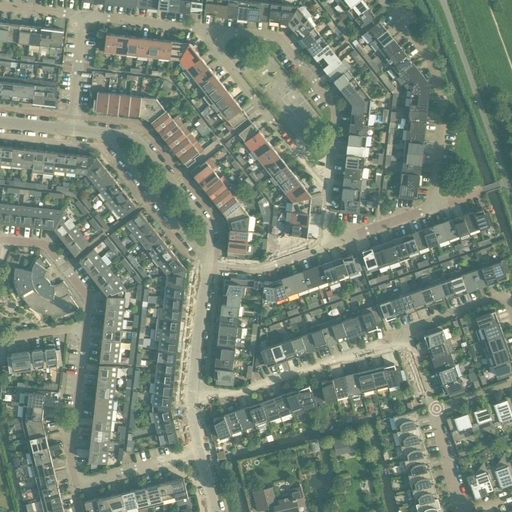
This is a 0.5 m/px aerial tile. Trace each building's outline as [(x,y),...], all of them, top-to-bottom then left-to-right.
[(157,9),(158,0),(147,0),(147,7),(157,8),(157,9)] [(168,10),(169,0),(158,0),(157,9),(158,9),(158,8),(168,10)] [(179,11),(180,0),(169,0),(168,10),(179,11)] [(189,12),(190,12),(190,0),(180,0),(179,11),(189,12)] [(190,0),(190,12),(200,13),(201,13),(202,0),(190,0)] [(215,15),(216,0),(205,0),(204,14),(205,14),(215,15)] [(226,16),(227,0),(216,0),(215,15),(226,16)] [(236,17),(237,18),(238,0),(227,0),(226,16),(236,17)] [(247,19),(249,1),(249,0),(238,0),(237,18),(237,17),(247,18),(247,19)] [(341,0),(340,1),(337,3),(344,12),(347,9),(358,0),(341,0)] [(358,0),(347,9),(347,10),(354,18),(368,7),(368,6),(368,7),(362,0),(358,0)] [(258,20),(260,2),(250,1),(249,1),(247,19),(248,19),(258,20)] [(269,21),(271,3),(260,2),(258,20),(269,21)] [(279,22),(280,22),(282,4),(281,4),(281,5),(271,3),(269,21),(279,22)] [(287,23),(288,23),(297,6),(296,6),(282,5),(282,4),(280,22),(287,23)] [(297,6),(288,23),(288,24),(288,23),(293,29),(293,30),(307,18),(311,15),(305,8),(304,7),(303,7),(302,7),(300,7),(299,9),(297,7),(298,7),(297,6)] [(368,7),(354,18),(360,26),(361,27),(375,15),(374,15),(368,7)] [(299,38),(300,38),(314,27),(313,27),(307,19),(307,18),(293,30),(300,38),(299,38)] [(379,21),(365,32),(372,40),(386,29),(379,21)] [(0,40),(7,41),(9,23),(0,22),(0,40)] [(7,41),(18,43),(20,25),(9,23),(7,41)] [(18,43),(29,44),(31,26),(20,25),(18,43)] [(29,44),(39,45),(41,27),(31,26),(29,44)] [(39,45),(50,46),(52,28),(41,27),(39,45)] [(306,46),(306,47),(320,35),(314,27),(300,38),(306,46)] [(52,28),(50,46),(50,51),(61,53),(63,30),(52,28)] [(386,29),(372,40),(372,41),(379,49),(378,49),(379,49),(393,38),(392,38),(386,30),(386,29)] [(104,51),(115,53),(117,35),(106,33),(104,51)] [(115,53),(126,54),(128,36),(117,35),(115,53)] [(313,55),(327,44),(320,36),(321,36),(320,35),(306,47),(307,47),(313,55)] [(126,54),(137,55),(139,37),(128,36),(126,54)] [(137,55),(148,56),(150,38),(139,37),(137,55)] [(148,56),(158,57),(160,40),(150,38),(148,56)] [(393,38),(379,49),(385,57),(399,46),(393,38)] [(158,57),(169,59),(171,41),(160,40),(158,57)] [(169,59),(180,60),(189,43),(171,41),(169,59)] [(180,60),(186,68),(200,57),(189,43),(180,60)] [(327,44),(313,55),(319,62),(320,63),(334,52),(333,51),(327,44)] [(399,46),(385,57),(386,58),(392,66),(406,55),(406,54),(406,55),(400,47),(400,46),(399,46)] [(350,53),(357,62),(361,59),(354,50),(350,53)] [(326,72),(327,72),(341,61),(340,60),(340,61),(334,53),(334,52),(320,63),(320,64),(326,72)] [(392,66),(389,68),(396,77),(399,74),(413,63),(406,55),(392,66)] [(186,68),(193,77),(207,66),(200,57),(186,68)] [(333,80),(347,69),(341,61),(327,72),(333,80)] [(413,63),(399,74),(399,75),(406,82),(405,83),(406,83),(411,89),(429,84),(420,72),(420,71),(419,71),(413,64),(413,63)] [(193,77),(200,85),(214,74),(207,66),(193,77)] [(340,89),(354,78),(354,77),(347,70),(348,69),(347,69),(333,80),(333,81),(334,81),(340,88),(340,89)] [(200,85),(207,94),(221,82),(214,74),(200,85)] [(3,77),(1,99),(12,100),(14,78),(3,77)] [(14,78),(12,100),(22,101),(25,79),(14,78)] [(347,97),(361,86),(360,86),(354,78),(340,89),(347,97)] [(25,79),(22,101),(33,103),(36,80),(25,79)] [(36,80),(33,103),(44,104),(46,81),(36,80)] [(46,81),(44,104),(55,105),(57,87),(58,83),(57,83),(46,81)] [(209,105),(213,102),(227,91),(221,82),(207,94),(203,97),(209,105)] [(409,108),(427,110),(426,110),(428,100),(428,99),(429,84),(411,89),(410,97),(410,98),(409,108)] [(361,86),(347,97),(347,98),(347,97),(352,103),(352,104),(371,98),(361,86)] [(213,102),(220,111),(234,99),(227,91),(213,102)] [(93,109),(106,111),(108,93),(97,92),(96,99),(94,99),(93,109)] [(106,111),(117,112),(119,94),(108,93),(106,111)] [(117,112),(128,113),(130,95),(119,94),(117,112)] [(128,113),(138,115),(140,97),(130,95),(128,113)] [(138,115),(145,118),(156,98),(140,97),(138,115)] [(145,118),(151,122),(166,110),(156,98),(145,118)] [(351,112),(369,114),(370,99),(371,99),(371,98),(352,104),(351,112)] [(220,111),(227,119),(241,108),(234,99),(220,111)] [(241,108),(227,119),(223,122),(230,131),(248,117),(241,108)] [(404,108),(403,118),(407,119),(425,121),(426,110),(427,110),(409,108),(404,108)] [(151,122),(158,130),(172,119),(166,110),(151,122)] [(350,122),(350,123),(368,125),(368,124),(369,114),(351,112),(350,122)] [(172,119),(158,130),(165,139),(183,124),(176,116),(172,119)] [(406,129),(406,130),(424,132),(424,131),(425,121),(407,119),(408,119),(406,129)] [(238,133),(245,142),(259,131),(252,122),(238,133)] [(349,133),(367,135),(366,135),(368,125),(350,123),(349,133)] [(183,124),(165,139),(172,147),(190,133),(183,124)] [(299,133),(294,127),(290,130),(295,136),(299,133)] [(405,140),(423,142),(424,132),(406,130),(405,140)] [(245,142),(252,150),(266,139),(259,131),(245,142)] [(190,133),(172,147),(178,156),(196,141),(190,133)] [(347,144),(365,146),(366,136),(367,135),(349,133),(348,134),(349,134),(348,144),(347,144)] [(252,150),(258,159),(273,147),(266,139),(252,150)] [(404,151),(422,153),(423,143),(423,142),(405,140),(405,141),(404,151)] [(196,141),(178,156),(185,164),(187,166),(195,160),(194,158),(199,153),(203,150),(203,149),(196,141)] [(346,155),(364,157),(365,146),(347,144),(346,155)] [(0,164),(11,165),(13,147),(2,146),(0,164)] [(11,165),(21,166),(24,149),(13,147),(11,165)] [(258,159),(265,167),(279,156),(273,147),(258,159)] [(21,166),(32,168),(34,150),(24,149),(21,166)] [(32,173),(42,174),(45,151),(34,150),(32,168),(32,173)] [(53,175),(54,170),(56,152),(45,151),(42,174),(53,175)] [(403,162),(420,164),(421,164),(420,164),(421,153),(422,153),(404,151),(403,162)] [(54,170),(64,171),(66,153),(56,152),(54,170)] [(64,171),(75,172),(77,155),(66,153),(64,171)] [(75,172),(87,174),(96,157),(77,155),(75,172)] [(345,165),(345,166),(363,168),(363,167),(364,157),(346,155),(345,165)] [(265,167),(272,176),(286,164),(279,156),(265,167)] [(87,174),(94,183),(108,172),(96,157),(87,174)] [(190,170),(199,181),(213,170),(216,167),(210,158),(200,166),(198,164),(190,170)] [(401,172),(401,173),(419,175),(419,174),(420,164),(403,162),(402,162),(403,162),(402,172),(401,172)] [(272,176),(279,184),(293,173),(286,164),(272,176)] [(344,176),(362,178),(363,168),(345,166),(344,176)] [(199,181),(205,189),(219,178),(213,170),(199,181)] [(94,183),(101,191),(115,180),(108,172),(94,183)] [(279,184),(286,192),(300,181),(293,173),(279,184)] [(400,183),(418,185),(419,175),(401,173),(400,183)] [(219,178),(205,189),(212,198),(226,187),(230,183),(224,175),(219,178)] [(343,187),(342,187),(360,189),(361,189),(360,189),(361,179),(362,179),(362,178),(344,176),(344,177),(343,187)] [(101,191),(108,200),(122,189),(115,180),(101,191)] [(286,192),(292,201),(311,196),(300,181),(286,192)] [(212,198),(219,206),(237,191),(230,183),(226,187),(212,198)] [(399,194),(399,197),(416,199),(417,196),(418,186),(418,185),(400,183),(400,184),(399,194)] [(341,197),(341,198),(359,200),(359,199),(360,189),(342,187),(343,187),(342,197),(341,197)] [(111,211),(114,208),(128,197),(122,189),(108,200),(105,202),(111,211)] [(219,206),(225,215),(240,204),(244,200),(237,191),(219,206)] [(292,201),(291,212),(309,214),(311,196),(292,201)] [(128,197),(114,208),(121,217),(135,206),(128,197)] [(359,200),(341,198),(340,208),(340,209),(340,212),(359,214),(359,210),(358,210),(359,200)] [(74,203),(79,209),(83,206),(78,200),(74,203)] [(0,210),(0,221),(10,223),(12,205),(1,204),(0,210)] [(225,215),(228,222),(249,216),(240,204),(225,215)] [(10,223),(20,224),(22,206),(12,205),(10,223)] [(20,224),(31,225),(33,208),(22,206),(20,224)] [(83,206),(79,209),(84,215),(87,212),(83,206)] [(31,225),(42,226),(44,209),(33,208),(31,225)] [(42,226),(54,228),(63,211),(44,209),(42,226)] [(473,212),(479,229),(479,228),(492,224),(488,212),(484,213),(483,209),(473,212)] [(54,228),(61,237),(75,226),(63,211),(54,228)] [(140,211),(126,223),(133,231),(147,220),(140,211)] [(291,212),(290,222),(308,224),(309,214),(291,212)] [(463,215),(469,232),(479,229),(473,212),(463,215)] [(453,219),(459,236),(460,241),(471,237),(469,232),(463,215),(463,216),(453,219)] [(228,222),(230,229),(247,231),(249,216),(228,222)] [(443,222),(442,222),(448,239),(449,239),(458,236),(459,236),(453,219),(452,219),(443,222)] [(133,231),(129,235),(136,243),(139,240),(154,229),(147,220),(133,231)] [(308,224),(290,222),(285,222),(284,233),(306,235),(308,224)] [(433,226),(432,226),(438,243),(448,239),(442,222),(442,223),(433,226)] [(61,237),(68,246),(82,235),(75,226),(61,237)] [(422,229),(428,246),(438,243),(432,226),(422,230),(422,229)] [(154,229),(139,240),(146,248),(160,237),(154,229)] [(230,229),(228,240),(246,242),(247,231),(230,229)] [(412,233),(418,250),(428,246),(428,247),(428,246),(422,229),(422,230),(412,233)] [(110,235),(117,244),(120,242),(113,233),(110,235)] [(402,236),(402,237),(408,254),(408,253),(417,250),(418,250),(412,233),(402,237),(402,236)] [(82,235),(68,246),(74,255),(89,243),(82,235)] [(160,237),(146,248),(153,257),(167,246),(160,237)] [(392,240),(399,262),(409,258),(408,254),(402,237),(401,237),(392,240)] [(104,240),(111,249),(114,246),(108,238),(104,240)] [(246,242),(228,240),(227,253),(238,255),(237,259),(244,259),(246,242)] [(382,244),(381,244),(389,265),(399,262),(392,240),(391,240),(382,244)] [(371,247),(377,264),(379,269),(389,265),(381,244),(371,247)] [(167,246),(153,257),(160,265),(174,254),(167,246)] [(377,264),(371,247),(371,248),(362,251),(363,255),(360,256),(364,269),(377,264)] [(79,260),(86,269),(100,258),(93,249),(79,260)] [(174,254),(160,265),(167,275),(186,269),(174,254)] [(342,257),(348,274),(361,270),(357,257),(353,259),(352,254),(342,257)] [(48,280),(46,278),(45,278),(45,277),(45,276),(45,275),(45,274),(45,273),(45,272),(45,271),(46,270),(46,269),(48,268),(49,267),(50,266),(51,266),(45,259),(44,260),(40,255),(37,257),(35,259),(33,262),(31,265),(30,268),(29,271),(14,268),(14,269),(15,269),(14,272),(14,275),(14,277),(15,280),(12,281),(18,292),(19,293),(20,296),(21,295),(28,304),(27,305),(30,307),(40,315),(41,313),(44,314),(48,315),(52,315),(56,315),(60,315),(64,315),(64,317),(75,310),(78,308),(70,296),(72,294),(68,289),(69,288),(63,281),(62,282),(61,283),(60,284),(59,285),(58,285),(57,285),(56,285),(55,285),(53,285),(52,285),(51,285),(50,284),(49,284),(50,283),(48,280)] [(332,261),(338,278),(348,274),(342,257),(342,258),(332,261)] [(86,269),(93,277),(107,266),(100,258),(86,269)] [(492,264),(491,264),(497,281),(498,281),(497,281),(507,278),(505,273),(509,272),(504,260),(492,264)] [(322,264),(328,282),(329,286),(340,283),(338,278),(332,261),(322,265),(322,264)] [(480,264),(481,268),(487,285),(487,284),(497,281),(491,264),(490,261),(480,264)] [(312,268),(317,285),(318,285),(327,281),(327,282),(328,282),(322,264),(321,265),(312,268)] [(93,277),(99,286),(113,275),(107,266),(93,277)] [(302,271),(301,272),(307,289),(308,289),(307,288),(317,285),(312,268),(311,268),(302,272),(302,271)] [(471,271),(477,288),(487,285),(481,268),(471,271)] [(167,275),(166,286),(184,288),(186,269),(167,275)] [(459,270),(449,274),(451,278),(456,295),(457,295),(466,292),(467,292),(461,275),(459,270)] [(461,275),(467,292),(467,291),(477,288),(471,271),(461,275)] [(291,275),(297,292),(307,289),(301,272),(291,275)] [(133,277),(138,283),(141,280),(136,274),(133,277)] [(99,286),(107,295),(125,290),(113,275),(99,286)] [(281,279),(287,296),(287,295),(297,292),(291,275),(281,279)] [(223,292),(223,293),(241,295),(244,295),(245,286),(259,288),(260,281),(246,279),(236,278),(230,278),(228,277),(228,280),(225,279),(224,283),(223,292)] [(441,282),(440,282),(446,299),(447,299),(456,295),(451,278),(450,278),(450,279),(441,282)] [(273,281),(273,282),(275,300),(286,296),(287,296),(281,279),(273,282),(273,281)] [(429,282),(430,285),(436,302),(446,299),(440,282),(439,279),(429,282)] [(275,300),(273,282),(272,282),(264,281),(262,298),(262,299),(262,298),(274,300),(275,300)] [(420,289),(426,306),(436,302),(436,303),(436,302),(430,285),(430,286),(420,289)] [(166,286),(165,297),(182,299),(184,288),(166,286)] [(410,293),(416,310),(416,309),(426,306),(420,289),(410,293)] [(107,295),(105,307),(123,309),(125,290),(107,295)] [(222,303),(222,304),(240,306),(240,305),(239,305),(241,295),(223,293),(222,303)] [(400,296),(406,313),(415,310),(416,310),(410,293),(409,293),(410,293),(400,296)] [(390,300),(389,300),(395,317),(396,317),(396,316),(405,313),(406,313),(400,296),(399,296),(390,300)] [(165,297),(163,308),(181,310),(182,299),(165,297)] [(395,317),(389,300),(376,305),(381,317),(384,316),(386,320),(395,317)] [(220,314),(238,316),(239,306),(240,306),(222,304),(221,314),(220,314)] [(361,311),(362,314),(368,331),(377,328),(376,323),(379,322),(374,306),(361,311)] [(105,307),(104,318),(122,320),(123,309),(105,307)] [(158,307),(157,318),(180,321),(181,310),(163,308),(158,307)] [(480,327),(498,321),(494,310),(490,312),(489,308),(475,313),(480,327)] [(219,325),(237,327),(238,317),(238,316),(220,314),(220,315),(221,315),(219,325)] [(352,318),(358,335),(358,334),(368,331),(362,314),(352,318)] [(340,317),(330,321),(337,342),(338,342),(347,338),(348,338),(342,321),(340,317)] [(104,318),(103,328),(121,330),(122,320),(104,318)] [(157,318),(156,329),(161,329),(179,331),(180,321),(157,318)] [(342,321),(348,338),(357,335),(358,335),(352,318),(342,321)] [(320,324),(321,328),(327,345),(328,345),(337,342),(330,321),(320,324)] [(480,341),(503,333),(502,333),(498,321),(480,327),(475,329),(480,341)] [(320,324),(310,328),(311,332),(317,349),(327,345),(327,346),(327,345),(321,328),(320,324)] [(218,336),(236,338),(241,338),(242,328),(237,327),(219,325),(218,336)] [(421,343),(416,344),(418,349),(427,346),(446,340),(446,339),(441,325),(427,330),(428,334),(424,335),(426,341),(427,344),(425,344),(421,343)] [(103,328),(102,339),(120,341),(121,330),(103,328)] [(156,329),(155,339),(160,340),(178,342),(179,331),(161,329),(156,329)] [(301,335),(301,336),(307,353),(307,352),(317,349),(311,332),(301,336),(301,335)] [(488,352),(507,346),(507,345),(503,334),(503,333),(480,341),(481,343),(485,342),(488,352)] [(217,346),(217,347),(235,349),(235,348),(236,338),(218,336),(217,346)] [(291,339),(297,356),(307,352),(307,353),(301,336),(291,339)] [(446,340),(427,346),(428,346),(432,358),(432,359),(454,351),(450,338),(446,340)] [(102,339),(101,350),(119,352),(120,341),(102,339)] [(281,343),(286,360),(287,360),(287,359),(296,356),(297,356),(291,339),(290,339),(281,343)] [(160,340),(159,351),(176,353),(178,342),(160,340)] [(45,345),(46,349),(49,367),(62,365),(60,348),(55,349),(54,343),(45,345)] [(271,346),(270,346),(276,363),(277,363),(286,360),(281,343),(280,343),(271,346)] [(276,363),(270,346),(270,347),(257,351),(256,365),(265,362),(267,366),(276,363)] [(489,366),(493,365),(511,358),(507,346),(488,352),(488,353),(489,352),(492,363),(488,364),(489,366)] [(216,357),(234,359),(233,359),(235,349),(217,347),(216,357)] [(42,349),(33,351),(36,368),(49,367),(46,349),(45,349),(46,351),(42,351),(42,349)] [(119,352),(101,350),(100,361),(117,363),(119,352)] [(29,351),(20,353),(23,370),(36,368),(33,351),(32,351),(33,353),(29,353),(29,351)] [(159,351),(157,361),(175,363),(176,353),(159,351)] [(436,371),(455,364),(454,364),(451,354),(455,353),(454,351),(432,359),(436,371)] [(23,370),(20,353),(11,354),(12,355),(7,356),(9,372),(23,370)] [(215,368),(214,368),(232,370),(233,360),(234,360),(234,359),(216,357),(216,358),(215,368)] [(511,358),(493,365),(498,379),(511,374),(511,370),(511,369),(511,360),(511,359),(511,358)] [(157,361),(156,372),(174,374),(175,363),(157,361)] [(440,383),(459,377),(463,376),(458,363),(455,364),(436,371),(440,383)] [(99,364),(98,375),(116,377),(117,366),(99,364)] [(384,366),(383,366),(388,386),(388,385),(402,382),(399,367),(395,368),(394,364),(384,366)] [(371,369),(370,369),(376,392),(378,392),(377,388),(388,385),(388,386),(383,366),(383,367),(371,370),(371,369)] [(232,370),(214,368),(215,368),(214,378),(216,378),(215,384),(233,386),(234,380),(231,380),(232,370)] [(358,373),(362,392),(363,392),(373,389),(374,393),(376,392),(370,369),(370,370),(358,373)] [(156,372),(155,383),(173,385),(174,374),(156,372)] [(345,376),(350,399),(352,398),(351,394),(362,392),(358,373),(357,373),(345,376)] [(98,375),(97,386),(115,388),(116,377),(98,375)] [(332,379),(337,398),(348,395),(349,399),(350,399),(345,376),(344,376),(345,376),(332,379)] [(459,377),(440,383),(440,384),(441,384),(444,394),(448,392),(450,396),(464,391),(459,377)] [(322,386),(316,388),(322,406),(323,405),(322,402),(336,398),(337,398),(332,379),(321,382),(322,386)] [(155,383),(154,394),(172,396),(173,385),(155,383)] [(299,389),(298,389),(305,408),(305,407),(319,403),(320,406),(322,406),(316,388),(311,390),(309,385),(299,389)] [(97,386),(95,397),(113,399),(115,388),(97,386)] [(25,389),(23,405),(43,407),(44,398),(50,398),(51,392),(31,390),(25,389)] [(286,393),(294,416),(296,415),(306,411),(305,408),(298,389),(286,393)] [(274,398),(273,398),(280,416),(291,412),(292,416),(294,416),(286,393),(286,394),(274,398)] [(154,394),(152,405),(170,407),(172,396),(154,394)] [(95,397),(94,407),(112,409),(113,399),(95,397)] [(261,402),(269,424),(271,424),(269,420),(280,416),(280,417),(280,416),(273,398),(261,402)] [(486,405),(486,406),(487,406),(497,435),(494,427),(504,423),(511,426),(511,415),(506,399),(500,402),(499,403),(494,405),(494,402),(486,405)] [(249,406),(255,425),(256,429),(267,425),(269,424),(261,402),(249,407),(249,406)] [(23,405),(22,417),(42,419),(43,407),(23,405)] [(152,409),(156,424),(173,419),(170,408),(170,407),(152,405),(152,409)] [(236,411),(244,433),(246,432),(244,429),(255,425),(249,406),(248,407),(236,411)] [(467,413),(477,442),(474,434),(484,430),(497,435),(487,406),(486,406),(480,409),(479,410),(475,412),(474,409),(466,412),(466,413),(467,413)] [(94,407),(93,418),(111,420),(112,409),(94,407)] [(224,415),(230,434),(231,434),(241,430),(242,434),(244,433),(236,411),(224,415)] [(393,416),(397,431),(418,425),(418,426),(420,425),(418,419),(417,419),(415,411),(393,416)] [(464,437),(477,442),(467,413),(466,413),(460,416),(459,417),(455,419),(454,416),(446,419),(454,441),(464,437)] [(230,434),(224,415),(223,415),(213,419),(215,423),(209,425),(213,440),(230,434)] [(22,417),(22,421),(26,439),(46,435),(48,434),(46,425),(43,426),(42,419),(22,417)] [(93,418),(92,429),(110,431),(111,420),(93,418)] [(156,424),(158,434),(176,430),(173,419),(156,424)] [(400,446),(401,446),(422,440),(423,440),(422,434),(421,434),(418,426),(418,425),(397,431),(400,446)] [(92,429),(91,440),(109,442),(110,431),(92,429)] [(176,430),(158,434),(161,445),(178,441),(176,430)] [(26,439),(29,452),(49,447),(46,435),(26,439)] [(350,438),(334,441),(337,455),(344,453),(342,446),(352,444),(350,438)] [(91,440),(89,450),(107,452),(109,442),(91,440)] [(401,446),(404,460),(426,455),(427,454),(426,448),(425,448),(423,440),(422,440),(401,446)] [(49,447),(29,452),(32,464),(52,459),(51,456),(54,455),(52,450),(60,449),(59,445),(49,447)] [(458,452),(459,457),(469,453),(468,449),(458,452)] [(107,452),(89,450),(88,462),(106,464),(107,452)] [(483,461),(494,490),(493,490),(494,491),(501,489),(501,486),(505,484),(507,485),(511,483),(511,478),(503,454),(496,465),(486,469),(484,461),(483,461)] [(503,454),(511,478),(511,459),(506,462),(503,454)] [(408,475),(430,469),(431,469),(429,463),(428,463),(426,455),(404,460),(408,475)] [(32,464),(35,476),(55,472),(52,459),(32,464)] [(476,472),(466,476),(474,498),(481,496),(482,496),(487,494),(487,492),(493,490),(494,490),(483,461),(476,472)] [(408,475),(412,489),(433,484),(435,484),(433,477),(432,477),(430,469),(408,475)] [(35,476),(38,489),(58,484),(55,472),(35,476)] [(183,478),(171,481),(175,501),(188,498),(183,478)] [(171,481),(158,484),(163,504),(175,501),(171,481)] [(38,489),(41,501),(61,496),(58,484),(38,489)] [(158,484),(146,487),(151,507),(163,504),(158,484)] [(415,504),(416,504),(437,498),(438,498),(437,492),(436,492),(433,484),(412,489),(407,491),(409,499),(414,498),(415,504)] [(146,487),(134,490),(138,510),(151,507),(146,487)] [(300,487),(290,490),(291,497),(274,501),(274,500),(275,500),(272,487),(253,492),(258,511),(274,507),(275,511),(298,511),(297,507),(304,505),(300,487)] [(134,490),(121,493),(126,511),(128,511),(138,510),(134,490)] [(126,511),(121,493),(109,496),(113,511),(126,511)] [(41,501),(43,511),(48,511),(63,508),(61,496),(41,501)] [(113,511),(109,496),(97,499),(100,511),(113,511)] [(416,504),(417,511),(442,511),(441,506),(440,506),(437,498),(416,504)] [(100,511),(97,499),(84,502),(86,511),(100,511)]
